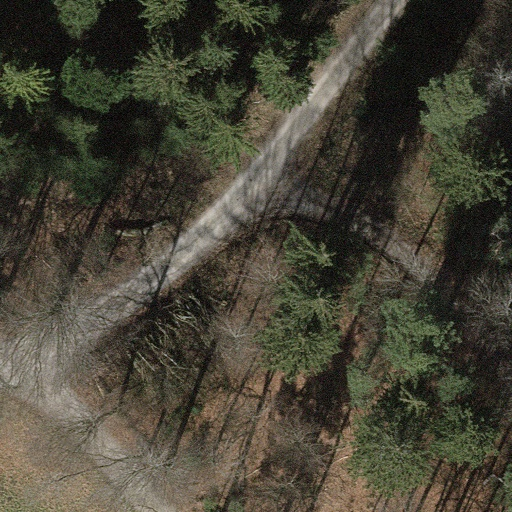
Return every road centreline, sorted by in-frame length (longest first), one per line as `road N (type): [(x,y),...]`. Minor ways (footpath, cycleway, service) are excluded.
road 1 (track): [(399,0),(261,174),(195,242),(146,284),(24,359)]
road 2 (track): [(261,174),(399,245),(440,286),(511,393)]
road 3 (track): [(24,359),(158,511)]
